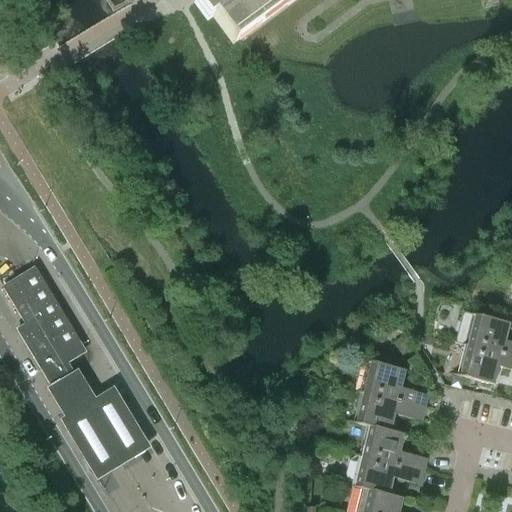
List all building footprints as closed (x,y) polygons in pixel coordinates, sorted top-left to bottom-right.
[(130,0),(110,0),(106,3),(112,12),(131,1),(130,0)] [(199,0),(233,45),(293,0),(199,0)] [(4,289),(2,289),(25,327),(18,332),(17,331),(16,332),(48,384),(49,383),(53,389),(73,377),(69,371),(71,370),(61,354),(64,352),(71,348),(79,343),(35,270),(33,270),(34,271),(27,275),(20,279),(4,289)] [(462,313),(454,344),(455,344),(511,357),(511,343),(504,342),(509,324),(463,313),(462,313)] [(511,371),(511,357),(455,344),(463,346),(456,376),(448,374),(448,375),(493,386),(498,368),(511,371)] [(351,391),(424,409),(428,396),(400,390),(405,372),(359,361),(367,363),(359,393),(352,391),(351,391)] [(53,389),(47,392),(50,396),(101,482),(151,451),(114,391),(97,402),(80,373),(73,377),(53,389)] [(344,422),(357,425),(358,425),(388,432),(392,415),(421,422),(424,409),(351,391),(351,392),(359,394),(352,423),(344,421),(344,422)] [(358,425),(357,425),(365,427),(358,457),(350,455),(423,473),(426,460),(399,453),(403,436),(388,432),(358,425)] [(343,485),(343,486),(356,489),(388,496),(393,479),(420,486),(423,473),(350,455),(355,457),(348,460),(344,479),(349,486),(343,485)] [(356,489),(350,511),(398,511),(402,499),(388,496),(356,489)]
